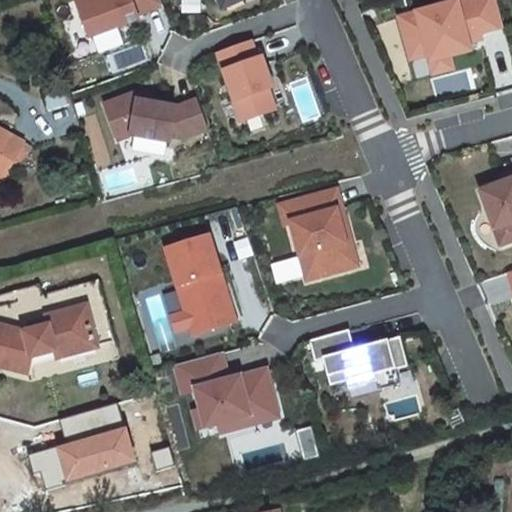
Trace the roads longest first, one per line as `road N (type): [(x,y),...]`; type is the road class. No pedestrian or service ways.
road 1 (unclassified): [(195,511),(511,430)]
road 2 (residential): [(384,155),(483,405)]
road 3 (residential): [(317,0),(384,155)]
road 4 (residential): [(384,155),(511,121)]
